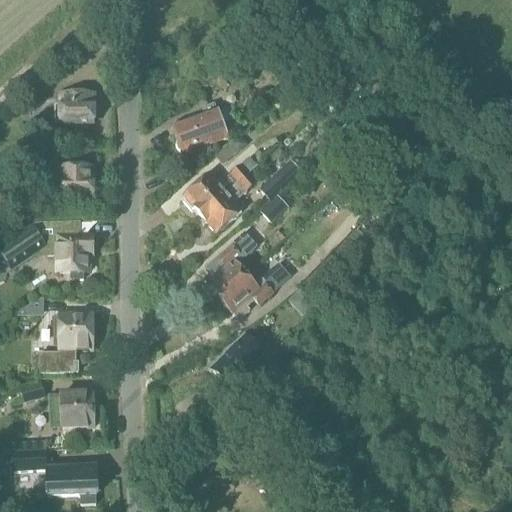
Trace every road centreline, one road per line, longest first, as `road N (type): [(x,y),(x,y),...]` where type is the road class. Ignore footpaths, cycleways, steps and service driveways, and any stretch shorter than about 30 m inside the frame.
road 1 (unclassified): [(138,511),(129,0)]
road 2 (track): [(511,296),(415,348),(395,378),(403,429),(431,471),(488,511)]
